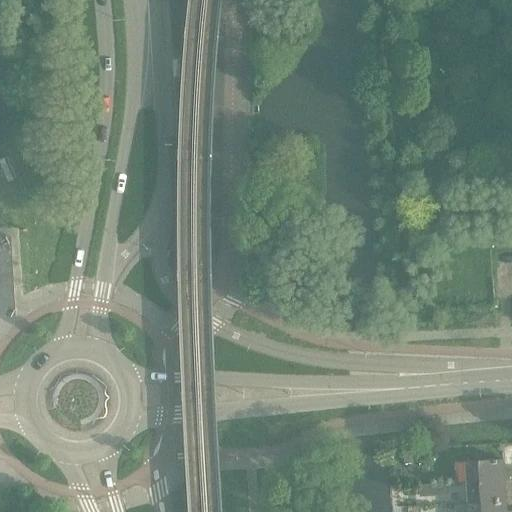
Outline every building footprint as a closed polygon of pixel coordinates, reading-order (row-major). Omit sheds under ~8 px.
[(11,237),(0,237),(0,317),(15,317),(11,237)] [(413,453),(405,453),(405,463),(413,463),(413,453)] [(465,462),(466,483),(511,480),(511,470),(504,471),(503,460),(465,462)] [(511,480),(466,483),(467,504),(506,502),(505,491),(511,490),(511,480)] [(506,511),(506,502),(467,504),(467,511),(511,511),(507,511),(506,511)]
